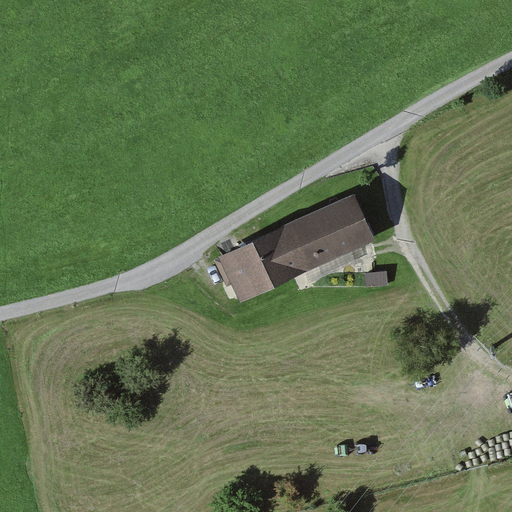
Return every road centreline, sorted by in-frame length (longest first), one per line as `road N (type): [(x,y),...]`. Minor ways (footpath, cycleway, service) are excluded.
road 1 (unclassified): [(0,317),(149,271),(511,62)]
road 2 (track): [(389,129),(405,242),(466,337),(511,378)]
